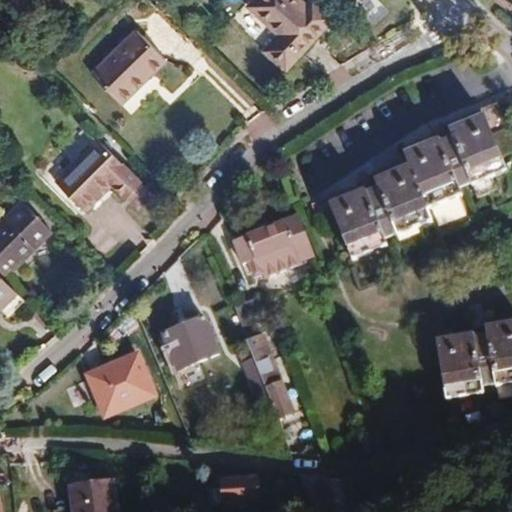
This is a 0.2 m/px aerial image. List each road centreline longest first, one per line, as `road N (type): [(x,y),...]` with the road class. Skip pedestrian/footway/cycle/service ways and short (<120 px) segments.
road 1 (residential): [(0,388),(141,283),(257,136),(452,10)]
road 2 (residential): [(0,446),(109,440),(348,473)]
